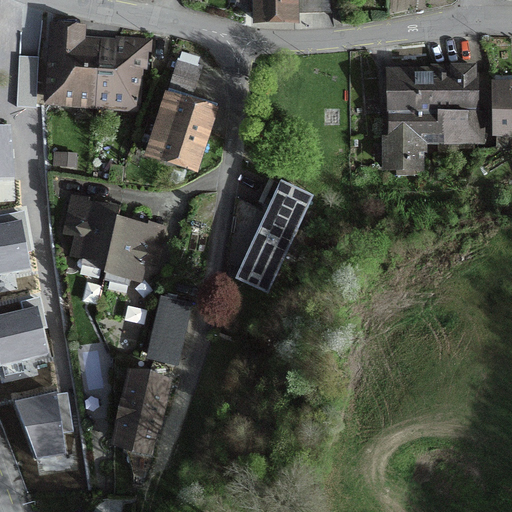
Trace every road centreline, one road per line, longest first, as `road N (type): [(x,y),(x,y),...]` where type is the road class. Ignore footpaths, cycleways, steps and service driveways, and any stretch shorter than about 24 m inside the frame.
road 1 (residential): [(231,39),(238,118),(207,331),(152,481)]
road 2 (unclassified): [(231,39),(321,38),(480,19)]
road 3 (unclassified): [(60,0),(231,39)]
